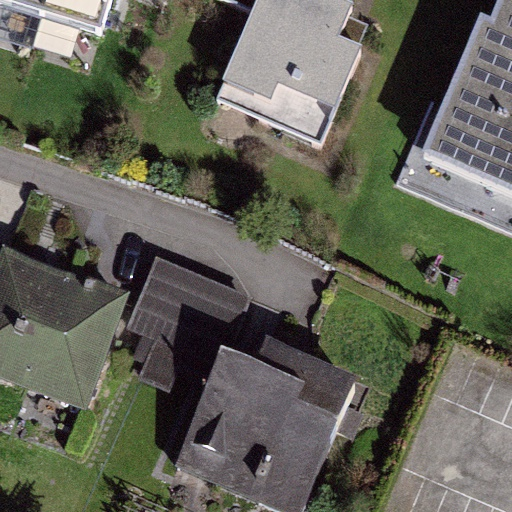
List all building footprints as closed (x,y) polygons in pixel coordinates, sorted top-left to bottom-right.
[(122,0),(0,0),(0,13),(109,45),(122,0)] [(368,28),(294,0),(262,0),(223,104),(324,142),(368,28)] [(511,1),(509,0),(492,0),(428,168),(511,200),(511,1)] [(124,312),(0,266),(0,378),(88,410),(124,312)] [(303,511),(356,392),(247,345),(190,477),(271,511),(303,511)]
